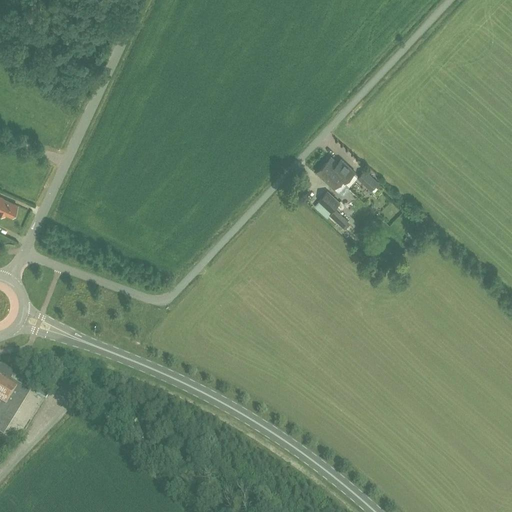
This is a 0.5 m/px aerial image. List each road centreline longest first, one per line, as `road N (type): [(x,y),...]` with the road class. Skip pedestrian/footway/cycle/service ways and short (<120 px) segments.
road 1 (unclassified): [(25,252),(149,298),(168,297),(450,0)]
road 2 (secondary): [(375,511),(236,410),(70,336)]
road 3 (unclassified): [(25,252),(144,0)]
